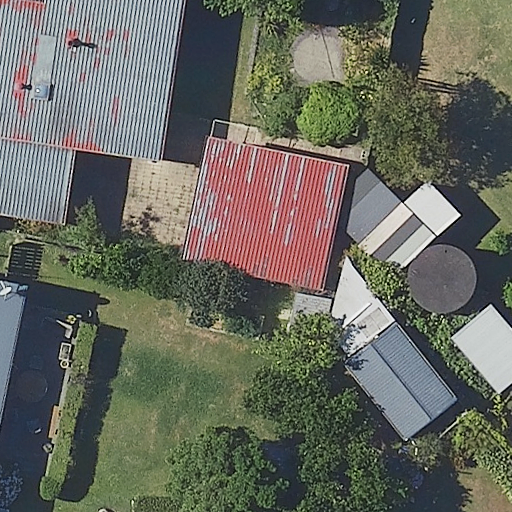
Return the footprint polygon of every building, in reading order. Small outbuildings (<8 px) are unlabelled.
[(0,0),(0,215),(52,223),(62,150),(152,162),(173,0),(0,0)] [(511,103),(511,97),(471,50),(417,98),(460,148),(511,103)] [(448,404),(339,259),(268,313),(377,457),(448,404)] [(0,353),(13,293),(0,290),(0,353)] [(511,375),(511,337),(475,297),(434,334),(490,396),(511,375)]
